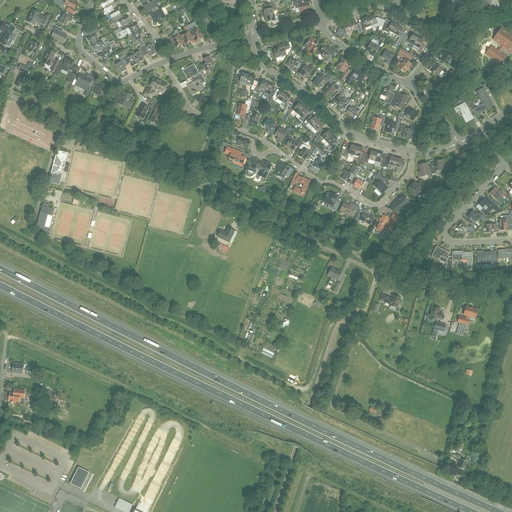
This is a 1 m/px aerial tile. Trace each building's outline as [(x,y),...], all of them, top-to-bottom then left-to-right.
[(61,0),(55,0),(54,1),(56,3),(63,7),(64,5),(68,8),(67,10),(73,14),(76,10),(74,9),(78,3),(72,0),(67,0),(66,2),(61,0)] [(105,13),(112,9),(111,6),(115,4),(112,0),(105,0),(102,2),(106,8),(104,9),(104,11),(100,13),(101,15),(105,13)] [(469,3),(467,2),(468,0),(471,0),(488,10),(493,0),(448,0),(448,1),(453,3),(450,8),(462,15),(469,3)] [(148,16),(150,14),(159,10),(154,1),(143,7),(148,16)] [(310,3),(309,3),(302,4),(301,1),(294,2),(295,9),(299,8),(300,12),(310,10),(309,6),(311,6),(310,3)] [(276,10),(276,8),(275,4),(271,5),(268,5),(268,9),(264,10),(265,16),(274,15),(273,11),(276,10)] [(159,10),(150,14),(155,23),(160,21),(160,20),(163,19),(166,17),(161,8),(159,10)] [(113,21),(121,16),(118,9),(114,11),(112,9),(105,13),(106,15),(108,15),(109,15),(113,21)] [(30,14),(27,21),(28,22),(34,25),(36,21),(46,26),(50,17),(46,15),(45,17),(40,14),(32,10),(30,14)] [(63,13),(58,22),(65,26),(69,21),(71,22),(73,19),(63,13)] [(122,27),(131,22),(127,16),(123,18),(122,15),(121,16),(113,21),(111,21),(113,24),(114,25),(119,22),(122,27)] [(274,15),(265,16),(266,23),(275,21),(274,15)] [(383,27),(384,24),(385,22),(385,20),(378,18),(376,19),(374,15),(368,18),(371,26),(372,29),(380,26),(383,27)] [(365,28),(371,26),(368,18),(361,20),(364,26),(361,27),(362,32),(363,34),(366,33),(365,28)] [(397,25),(396,24),(396,23),(391,20),(389,24),(391,24),(389,27),(387,26),(388,26),(384,24),(383,27),(381,31),(384,32),(385,31),(388,33),(390,32),(393,33),(397,25)] [(362,32),(361,27),(360,25),(356,27),(355,21),(349,23),(352,32),(358,30),(359,33),(362,32)] [(61,29),(54,25),(49,22),(47,26),(55,31),(52,37),(63,43),(67,36),(59,32),(61,29)] [(132,34),(140,29),(137,23),(133,25),(131,22),(122,27),(120,28),(121,30),(122,31),(123,31),(128,28),(132,34)] [(0,30),(4,32),(0,38),(0,42),(10,48),(14,40),(9,38),(10,36),(11,36),(12,35),(15,29),(4,23),(0,30)] [(347,34),(352,32),(349,23),(343,26),(344,28),(344,29),(342,30),(342,29),(341,29),(340,28),(337,31),(338,32),(339,33),(343,36),(345,38),(347,39),(348,37),(347,34)] [(195,42),(200,40),(204,37),(201,32),(197,25),(188,30),(189,32),(190,34),(194,40),(195,42)] [(400,33),(403,29),(397,25),(393,33),(400,37),(395,45),(399,47),(401,42),(405,36),(400,33)] [(511,34),(502,27),(493,40),(501,46),(498,51),(491,46),(486,54),(501,65),(507,57),(500,53),(504,48),(511,53),(511,34)] [(90,45),(99,40),(96,34),(97,33),(98,32),(97,30),(97,29),(89,33),(91,36),(87,38),(90,45)] [(140,29),(132,34),(135,40),(133,41),(133,42),(133,43),(134,45),(139,42),(141,41),(140,38),(144,36),(140,29)] [(180,37),(179,35),(177,30),(174,32),(177,36),(171,39),(175,48),(184,43),(180,37)] [(194,40),(190,34),(189,32),(180,37),(184,43),(185,45),(194,40)] [(410,44),(413,46),(418,38),(417,37),(418,36),(412,33),(410,37),(411,38),(410,39),(408,38),(405,43),(409,45),(410,44)] [(317,49),(314,47),(317,43),(311,38),(305,45),(309,49),(306,52),(307,52),(305,55),(309,58),(317,49)] [(371,42),(366,49),(372,53),(370,55),(374,57),(380,47),(380,46),(382,43),(384,40),(381,38),(379,41),(377,39),(376,41),(373,39),(371,42)] [(418,38),(413,46),(419,49),(417,52),(420,54),(424,48),(421,46),(423,41),(418,38)] [(114,42),(113,42),(112,41),(109,43),(106,42),(103,44),(101,39),(99,40),(90,45),(94,51),(98,49),(99,52),(102,50),(110,46),(114,43),(114,42)] [(139,42),(141,47),(145,55),(148,53),(150,57),(157,53),(152,45),(146,48),(145,46),(142,40),(141,41),(139,42)] [(33,42),(29,51),(34,53),(31,59),(36,61),(40,54),(36,53),(40,45),(33,42)] [(277,45),(278,49),(274,50),(276,58),(285,55),(284,50),(289,49),(287,43),(277,45)] [(110,46),(102,50),(104,53),(100,55),(104,62),(112,57),(109,51),(111,50),(111,48),(110,46)] [(324,46),(319,53),(327,60),(325,62),(330,66),(334,60),(331,58),(331,59),(329,58),(334,52),(331,49),(330,50),(324,46)] [(143,56),(145,55),(141,47),(139,48),(139,50),(139,52),(138,51),(137,52),(136,52),(136,53),(136,54),(134,55),(138,64),(145,60),(143,56)] [(414,56),(401,48),(398,53),(411,60),(414,56)] [(48,49),(42,62),(50,66),(51,63),(54,64),(51,70),(55,72),(60,62),(56,60),(56,61),(53,59),(56,53),(48,49)] [(387,61),(385,63),(389,65),(395,55),(386,50),(381,58),(387,61)] [(441,65),(445,67),(448,69),(449,70),(450,67),(452,68),(452,67),(453,67),(454,65),(455,64),(452,62),(451,61),(453,58),(444,52),(441,55),(440,55),(441,56),(440,57),(439,57),(440,58),(439,59),(443,62),(441,65)] [(132,67),(138,64),(134,55),(128,58),(127,56),(125,56),(123,57),(127,65),(130,63),(132,67)] [(206,64),(202,66),(207,73),(214,69),(212,66),(215,64),(210,56),(203,59),(206,64)] [(124,66),(127,65),(123,57),(121,58),(120,60),(121,62),(115,65),(120,74),(127,70),(124,66)] [(342,58),(336,67),(344,73),(341,79),(344,81),(349,72),(346,70),(349,66),(347,66),(349,63),(342,58)] [(61,61),(54,75),(56,76),(59,72),(60,72),(61,69),(69,73),(69,72),(75,75),(79,68),(73,65),(74,63),(66,59),(64,63),(61,61)] [(290,59),(286,66),(293,70),(296,72),(299,67),(301,64),(303,62),(301,61),(298,60),(297,62),(296,63),(290,59)] [(399,61),(396,65),(398,67),(404,72),(411,65),(410,64),(411,63),(409,61),(408,62),(407,60),(406,59),(401,63),(399,61)] [(448,69),(445,67),(441,65),(440,64),(438,67),(435,64),(433,67),(432,67),(431,67),(430,68),(430,69),(430,71),(438,76),(442,71),(445,73),(448,69)] [(16,86),(18,87),(19,88),(20,89),(21,88),(22,89),(28,75),(31,69),(26,67),(21,65),(18,71),(23,73),(21,80),(19,79),(18,80),(17,81),(18,82),(16,86)] [(196,78),(202,75),(200,72),(198,73),(194,65),(183,71),(188,79),(195,75),(196,78)] [(305,66),(299,74),(305,79),(309,73),(312,75),(317,69),(311,65),(309,68),(305,66)] [(357,68),(351,77),(361,83),(366,74),(359,70),(359,69),(357,68)] [(246,84),(249,75),(242,73),(240,79),(237,78),(236,85),(239,86),(240,82),(246,84)] [(319,77),(313,84),(318,88),(322,83),(324,85),(327,81),(329,78),(327,76),(325,78),(320,74),(319,77)] [(333,74),(329,78),(327,81),(331,84),(337,77),(333,74)] [(88,78),(86,77),(80,75),(77,82),(75,86),(81,89),(83,85),(88,88),(90,85),(93,86),(97,79),(89,75),(88,78)] [(206,82),(203,78),(202,75),(196,78),(198,81),(187,86),(192,95),(203,89),(199,82),(202,81),(203,84),(206,82)] [(254,90),(257,84),(253,83),(255,77),(249,75),(246,84),(252,86),(251,90),(254,90)] [(147,89),(144,94),(151,98),(154,92),(152,91),(153,88),(157,90),(157,89),(164,92),(167,85),(157,81),(157,80),(154,78),(150,86),(151,87),(149,90),(147,89)] [(269,84),(267,83),(267,82),(267,81),(265,80),(264,80),(263,81),(261,86),(257,84),(254,90),(254,91),(259,94),(260,92),(263,94),(264,92),(269,84)] [(96,87),(94,93),(97,94),(103,97),(106,99),(108,94),(106,92),(108,86),(102,83),(99,89),(96,87)] [(271,100),(273,97),(275,94),(272,92),(274,87),(269,84),(264,92),(268,94),(266,97),(271,100)] [(329,97),(335,90),(337,91),(340,87),(336,84),(333,87),(329,84),(323,92),(329,97)] [(431,84),(424,88),(430,97),(438,92),(437,92),(442,89),(438,84),(433,87),(431,84)] [(482,104),(473,109),(476,115),(493,105),(485,91),(488,89),(485,84),(482,85),(483,88),(476,92),(482,104)] [(386,85),(382,94),(387,96),(384,102),(390,104),(394,96),(391,95),(394,88),(386,85)] [(334,102),(336,104),(338,105),(337,106),(342,109),(346,105),(345,104),(348,101),(345,98),(346,96),(346,95),(342,91),(344,89),(342,87),(333,98),(336,100),(334,102)] [(118,98),(114,105),(117,107),(119,103),(126,106),(125,107),(129,109),(131,104),(128,102),(131,96),(124,92),(121,99),(118,98)] [(273,97),(274,97),(273,100),(277,102),(278,102),(279,100),(282,102),(287,95),(281,92),(279,96),(275,94),(273,97)] [(398,93),(395,99),(392,106),(395,107),(396,105),(402,108),(407,97),(398,93)] [(196,100),(198,103),(203,108),(209,102),(202,95),(196,100)] [(292,98),(287,95),(282,102),(280,105),(283,106),(284,107),(286,109),(288,110),(292,105),(295,101),(292,98)] [(151,109),(153,105),(155,102),(148,98),(146,102),(150,104),(149,107),(151,108),(150,109),(151,109)] [(470,105),(467,98),(463,100),(464,103),(454,109),(457,113),(460,111),(460,112),(461,112),(462,115),(466,123),(473,119),(469,111),(470,111),(467,107),(470,105)] [(247,107),(250,108),(251,105),(252,102),(252,100),(248,99),(248,101),(246,101),(245,106),(244,105),(239,104),(238,107),(237,110),(235,109),(234,113),(236,114),(244,116),(245,113),(247,107)] [(355,110),(350,107),(354,102),(351,100),(345,109),(348,111),(346,113),(353,118),(357,112),(358,113),(361,109),(357,107),(355,110)] [(155,112),(150,121),(157,125),(163,113),(159,111),(161,106),(155,103),(152,111),(155,112)] [(295,112),(298,114),(303,107),(299,103),(296,106),(295,108),(292,105),(288,110),(288,111),(291,113),(293,115),(295,112)] [(142,104),(136,116),(143,119),(149,108),(142,104)] [(253,113),(254,110),(254,109),(253,106),(252,106),(251,105),(250,108),(248,114),(248,115),(251,116),(249,123),(256,126),(260,116),(253,113)] [(413,121),(418,114),(407,106),(398,117),(402,119),(405,115),(413,121)] [(306,108),(305,109),(303,107),(298,114),(303,118),(300,121),(302,122),(303,124),(308,118),(305,116),(308,111),(308,110),(306,108)] [(383,124),(384,124),(385,118),(385,117),(379,115),(378,119),(373,118),(370,128),(378,130),(380,123),(383,124)] [(402,119),(398,117),(398,116),(396,125),(389,123),(390,119),(385,118),(384,124),(388,125),(386,132),(393,134),(395,127),(399,129),(402,119)] [(313,128),(319,121),(314,117),(311,121),(308,118),(303,124),(305,125),(306,126),(308,123),(313,128)] [(267,119),(262,126),(268,130),(266,132),(269,134),(270,133),(273,127),(275,124),(267,119)] [(317,137),(321,133),(322,132),(320,129),(323,125),(319,121),(313,128),(317,132),(315,134),(317,137)] [(401,125),(399,132),(403,133),(402,137),(409,139),(412,140),(413,135),(415,128),(412,127),(411,127),(410,130),(406,128),(406,126),(401,125)] [(281,142),(288,134),(289,135),(294,129),(291,127),(290,129),(288,127),(285,131),(280,127),(275,135),(280,138),(279,140),(281,142)] [(326,142),(333,135),(328,131),(323,136),(321,133),(317,137),(315,139),(318,141),(320,140),(322,141),(323,139),(326,142)] [(333,135),(326,142),(329,144),(327,146),(329,148),(327,150),(330,153),(335,147),(333,145),(337,140),(333,135)] [(289,136),(285,141),(288,143),(286,146),(293,151),(296,146),(299,148),(303,142),(300,139),(297,143),(292,140),(292,139),(289,136)] [(240,137),(237,145),(247,148),(250,141),(240,137)] [(311,157),(313,154),(317,147),(315,145),(310,152),(307,150),(308,148),(304,145),(301,145),(299,148),(302,150),(298,155),(305,160),(308,155),(311,157)] [(357,147),(355,147),(355,146),(355,145),(354,145),(353,145),(352,145),(352,146),(351,145),(349,151),(345,149),(343,156),(348,157),(349,154),(354,156),(357,147)] [(241,152),(233,149),(227,147),(225,153),(230,155),(229,159),(233,161),(232,163),(242,167),(245,158),(239,156),(241,152)] [(364,162),(366,155),(362,154),(363,149),(357,147),(354,156),(358,157),(357,159),(358,161),(364,162)] [(50,182),(59,185),(62,174),(61,170),(63,162),(62,162),(66,159),(65,158),(67,157),(68,153),(58,150),(57,155),(56,154),(51,174),(52,174),(50,182)] [(375,162),(377,153),(371,151),(370,156),(366,155),(364,162),(368,163),(369,160),(375,162)] [(383,168),(384,167),(385,161),(382,160),(383,155),(377,153),(375,162),(374,164),(375,165),(383,168)] [(313,154),(311,157),(309,159),(312,161),(313,159),(315,161),(312,165),(318,169),(324,161),(313,154)] [(394,167),(396,158),(391,157),(389,162),(385,161),(384,167),(389,168),(390,168),(391,166),(394,167)] [(396,158),(394,167),(397,167),(395,173),(400,174),(401,172),(402,172),(404,166),(401,165),(402,160),(396,158)] [(254,175),(254,174),(255,173),(265,178),(271,165),(265,163),(264,164),(255,160),(253,165),(250,164),(245,175),(248,177),(249,177),(250,177),(251,177),(252,177),(252,176),(253,176),(253,175),(254,175)] [(430,166),(432,174),(436,173),(435,171),(442,170),(442,174),(447,173),(448,177),(451,174),(450,165),(446,166),(445,166),(443,160),(433,162),(434,165),(430,166)] [(432,174),(430,166),(427,166),(427,163),(419,165),(421,172),(419,172),(420,177),(429,175),(429,178),(433,177),(432,174)] [(280,170),(278,168),(275,173),(280,176),(283,178),(285,176),(285,175),(286,176),(288,177),(288,176),(289,175),(292,170),(284,164),(280,170)] [(357,168),(356,169),(353,167),(349,173),(344,170),(342,173),(344,174),(342,179),(347,182),(349,179),(352,181),(355,176),(352,175),(354,173),(357,175),(360,169),(357,168)] [(292,191),(295,192),(303,196),(310,182),(298,176),(299,174),(296,173),(290,184),(293,185),(296,180),(304,184),(301,190),(294,187),(292,191)] [(380,176),(375,180),(378,183),(375,187),(382,194),(388,188),(383,183),(387,179),(380,176)] [(369,183),(366,182),(365,181),(364,183),(357,179),(353,186),(359,190),(361,187),(365,190),(369,183)] [(414,182),(409,188),(417,195),(421,192),(423,194),(427,189),(421,183),(418,186),(414,182)] [(496,187),(489,194),(496,201),(500,196),(503,198),(507,194),(503,190),(501,192),(496,187)] [(325,197),(323,201),(329,204),(328,208),(336,211),(339,205),(335,203),(338,197),(330,194),(329,195),(326,194),(325,197)] [(394,203),(391,207),(397,212),(400,209),(401,210),(409,202),(403,196),(395,204),(394,203)] [(486,215),(492,208),(494,209),(496,207),(491,202),(489,204),(484,200),(479,205),(483,208),(481,211),(486,215)] [(344,203),(340,211),(352,216),(353,213),(357,214),(360,207),(353,203),(351,207),(344,203)] [(46,231),(50,232),(51,228),(44,227),(47,213),(51,214),(53,209),(43,206),(41,211),(37,225),(38,225),(37,229),(40,230),(46,231)] [(359,213),(356,220),(359,222),(360,220),(370,225),(373,217),(367,214),(369,212),(365,210),(362,215),(359,213)] [(471,211),(467,215),(468,216),(467,217),(469,219),(473,223),(474,224),(479,219),(480,219),(482,220),(481,221),(483,223),(487,219),(486,217),(480,212),(478,214),(476,213),(475,214),(474,214),(471,211)] [(380,222),(376,230),(381,232),(385,224),(388,226),(386,230),(390,233),(397,218),(393,215),(390,222),(387,221),(388,218),(383,216),(382,218),(381,218),(380,218),(380,219),(380,220),(379,220),(380,221),(380,222)] [(507,224),(510,223),(510,215),(503,216),(503,220),(499,220),(500,231),(507,230),(507,224)] [(471,234),(473,232),(475,229),(471,225),(469,227),(463,222),(457,228),(463,234),(466,231),(467,232),(468,231),(471,234)] [(486,233),(493,232),(496,232),(496,224),(486,225),(486,233)] [(229,243),(235,231),(229,228),(226,235),(220,232),(217,237),(229,243)] [(434,254),(433,257),(446,263),(446,262),(447,263),(446,267),(445,270),(452,270),(452,261),(452,257),(449,257),(447,256),(449,252),(445,251),(445,250),(443,249),(443,250),(436,246),(435,249),(434,250),(433,253),(434,254)] [(511,248),(498,250),(498,258),(508,257),(508,255),(509,255),(510,263),(511,262),(511,248)] [(452,257),(452,261),(463,261),(463,258),(467,258),(467,270),(472,270),(472,253),(463,252),(463,251),(452,251),(452,257)] [(481,251),(477,252),(477,262),(478,263),(478,265),(484,265),(484,263),(488,263),(496,262),(496,251),(481,252),(481,251)] [(331,268),(328,275),(331,277),(330,280),(333,281),(331,286),(333,287),(331,291),(336,293),(340,284),(337,282),(338,280),(341,273),(331,268)] [(394,295),(392,298),(391,298),(390,297),(388,296),(387,297),(382,295),(380,301),(390,304),(390,305),(397,308),(401,298),(394,295)] [(471,307),(466,306),(464,315),(465,315),(465,318),(459,317),(458,322),(467,325),(469,319),(468,319),(469,316),(475,318),(477,310),(471,308),(471,307)] [(437,318),(441,319),(443,313),(439,312),(440,309),(432,307),(430,316),(428,316),(428,318),(436,321),(437,318)] [(446,331),(444,331),(446,325),(436,322),(432,336),(437,337),(438,334),(440,334),(445,336),(446,331)] [(13,364),(12,373),(22,374),(23,365),(13,364)] [(25,374),(33,375),(34,367),(27,366),(26,366),(26,368),(25,374)] [(14,389),(14,393),(10,393),(9,401),(10,401),(10,402),(15,403),(15,401),(19,402),(20,398),(21,398),(21,396),(24,397),(25,390),(14,389)] [(56,400),(48,398),(45,409),(49,410),(51,402),(55,403),(56,400)] [(371,407),(369,411),(368,413),(374,416),(375,413),(381,416),(383,411),(371,406),(371,407)] [(468,462),(469,460),(469,458),(470,457),(467,455),(465,461),(461,459),(457,467),(464,470),(467,463),(468,462)] [(454,475),(455,473),(453,472),(454,469),(452,468),(446,465),(444,470),(443,471),(454,475)] [(83,484),(81,483),(87,472),(87,471),(78,467),(70,484),(81,489),(83,484)]
